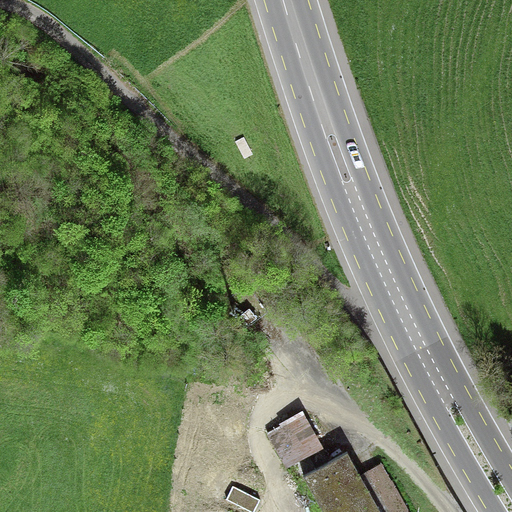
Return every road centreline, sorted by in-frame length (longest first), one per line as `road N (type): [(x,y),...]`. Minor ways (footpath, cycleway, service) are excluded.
road 1 (unclassified): [(403,305),(339,273),(190,154),(62,31),(0,0)]
road 2 (primary): [(293,0),(403,305)]
road 3 (primary): [(511,502),(425,345)]
